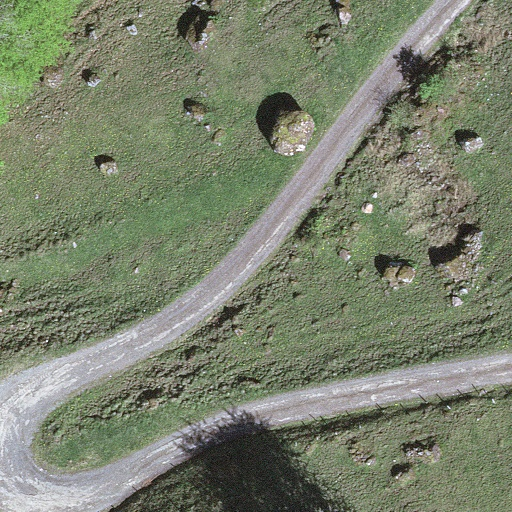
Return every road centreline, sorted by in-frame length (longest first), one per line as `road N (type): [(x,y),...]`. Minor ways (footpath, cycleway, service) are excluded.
road 1 (track): [(471,0),(231,297),(0,405)]
road 2 (track): [(73,511),(315,401),(511,369)]
